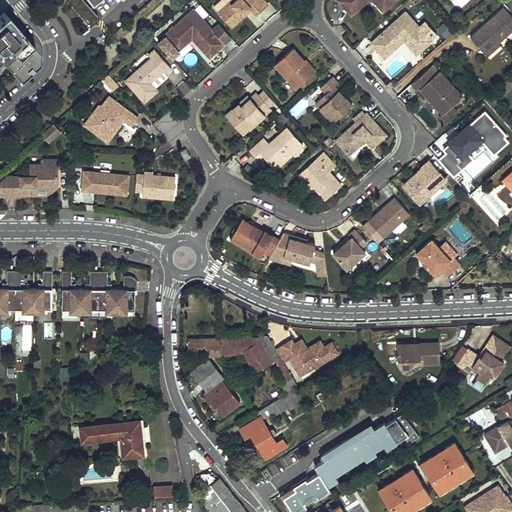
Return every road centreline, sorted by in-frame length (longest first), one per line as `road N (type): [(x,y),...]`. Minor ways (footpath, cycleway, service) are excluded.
road 1 (residential): [(233,186),(318,222),(397,160),(407,134),(402,115),(315,19)]
road 2 (residential): [(199,267),(297,311),(511,306)]
road 3 (residential): [(176,273),(166,327),(171,382),(183,413),(262,511)]
road 4 (residential): [(315,19),(278,22),(193,98),(191,129),(218,174)]
road 5 (residential): [(0,231),(78,230),(169,250)]
road 6 (residential): [(0,115),(49,64),(46,37),(16,0)]
